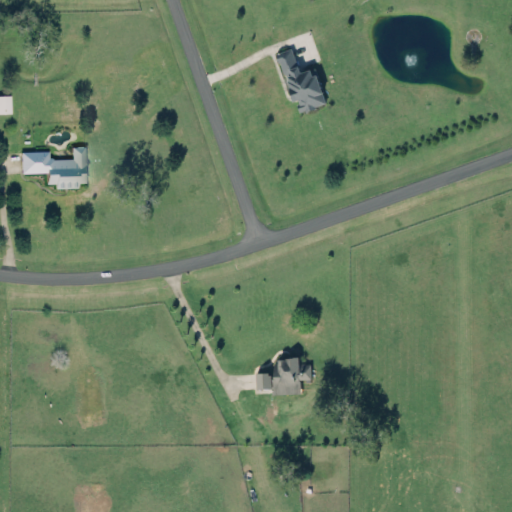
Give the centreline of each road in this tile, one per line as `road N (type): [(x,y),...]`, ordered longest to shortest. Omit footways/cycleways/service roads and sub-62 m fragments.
road 1 (residential): [(0,272),(168,266),(511,151)]
road 2 (residential): [(253,240),(169,0)]
